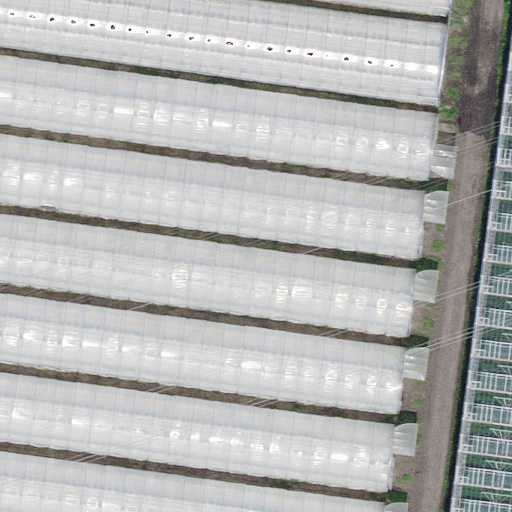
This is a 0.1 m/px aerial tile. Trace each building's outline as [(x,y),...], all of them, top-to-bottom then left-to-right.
[(0,0),(0,39),(449,91),(459,0),(0,0)] [(511,511),(511,44),(449,511),(511,511)] [(0,116),(436,173),(444,109),(0,51),(0,116)] [(428,183),(0,130),(0,195),(420,247),(428,183)] [(431,262),(0,211),(0,275),(424,324),(431,262)] [(422,342),(0,290),(0,355),(414,406),(422,342)] [(0,433),(405,484),(413,422),(0,370),(0,433)] [(0,450),(0,511),(393,511),(396,495),(0,450)]
